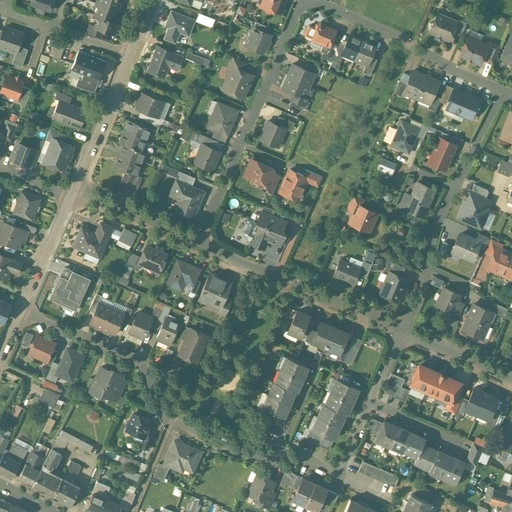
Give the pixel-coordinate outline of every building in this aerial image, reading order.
[(31,0),(30,4),(50,11),(53,0),(31,0)] [(99,0),(98,3),(117,10),(120,0),(99,0)] [(260,0),(259,5),(265,8),(265,9),(266,12),(269,13),(272,12),(273,11),(279,13),(284,0),(260,0)] [(117,10),(98,3),(94,14),(118,23),(118,22),(113,21),(117,10)] [(195,19),(173,10),(167,25),(170,27),(166,37),(176,41),(181,30),(189,34),(195,19)] [(457,21),(438,13),(434,23),(433,22),(430,23),(428,26),(430,28),(431,28),(430,32),(436,35),(435,39),(440,41),(442,37),(449,40),(457,21)] [(118,23),(94,14),(99,16),(95,26),(95,27),(103,30),(114,34),(118,23)] [(203,15),(201,20),(212,24),(214,19),(203,15)] [(467,22),(461,20),(455,33),(461,36),(467,22)] [(268,27),(256,22),(253,27),(265,32),(268,27)] [(324,24),(320,22),(316,23),(315,27),(309,25),(305,35),(312,38),(310,44),(311,46),(323,52),(326,53),(331,42),(336,31),(325,26),(324,24)] [(103,30),(95,27),(95,26),(90,24),(87,32),(100,36),(103,30)] [(23,33),(4,27),(2,31),(0,37),(0,47),(15,53),(16,53),(18,46),(23,33)] [(265,32),(253,27),(252,31),(249,32),(248,36),(249,38),(245,46),(262,53),(270,34),(265,32)] [(363,40),(349,34),(345,45),(341,54),(343,54),(354,59),(363,40)] [(66,40),(56,36),(54,42),(65,45),(66,40)] [(487,46),(468,37),(460,55),(466,57),(466,58),(473,61),(473,60),(481,63),(483,59),(488,46),(487,46)] [(511,38),(510,37),(502,57),(511,61),(510,64),(511,67),(511,38)] [(376,46),(363,40),(354,59),(366,64),(368,65),(371,57),(376,46)] [(64,46),(54,42),(50,55),(60,59),(60,58),(64,46)] [(331,42),(326,53),(323,52),(321,57),(331,61),(332,60),(338,46),(331,42)] [(500,47),(489,42),(487,46),(488,46),(483,59),(493,63),(500,47)] [(338,46),(332,60),(339,63),(343,54),(341,54),(345,45),(339,43),(338,46)] [(28,49),(18,46),(16,53),(15,53),(12,64),(22,67),(28,49)] [(174,52),(158,46),(149,70),(157,74),(158,75),(158,74),(164,76),(169,65),(178,68),(182,57),(173,53),(174,52)] [(83,74),(99,79),(106,61),(79,51),(71,69),(83,74)] [(203,57),(188,52),(185,59),(200,65),(203,57)] [(246,62),(233,57),(228,68),(233,70),(234,67),(242,70),(246,62)] [(377,59),(371,57),(368,65),(366,64),(362,72),(370,76),(377,59)] [(305,69),(292,63),(287,76),(310,85),(315,73),(305,69)] [(320,68),(308,63),(305,69),(315,73),(318,75),(320,68)] [(242,70),(234,67),(233,70),(228,82),(225,81),(222,89),(243,97),(253,75),(242,70)] [(426,76),(412,70),(407,83),(403,92),(416,98),(426,76)] [(99,79),(83,74),(81,79),(78,78),(75,86),(94,92),(99,79)] [(22,82),(6,76),(1,92),(16,98),(17,98),(21,86),(22,82)] [(310,85),(287,76),(282,88),(294,93),(304,98),(304,97),(310,85)] [(439,81),(426,76),(416,98),(429,103),(433,95),(439,81)] [(407,83),(400,80),(394,93),(402,96),(403,92),(407,83)] [(441,98),(439,101),(445,104),(452,87),(446,85),(441,98)] [(32,89),(21,86),(17,98),(16,98),(15,100),(25,104),(32,89)] [(479,99),(454,88),(454,89),(456,90),(450,106),(457,109),(456,112),(471,119),(479,99)] [(72,97),(57,91),(54,98),(59,99),(69,104),(72,97)] [(164,101),(142,92),(140,97),(139,97),(137,97),(135,103),(135,105),(137,105),(136,109),(149,114),(158,118),(158,117),(164,101)] [(304,98),(294,93),(292,99),(305,105),(307,98),(304,97),(304,98)] [(441,98),(433,95),(429,103),(428,108),(435,111),(439,101),(441,98)] [(69,104),(59,99),(51,118),(79,130),(87,111),(69,104)] [(227,106),(218,102),(207,126),(219,131),(227,135),(237,111),(232,108),(231,107),(229,106),(227,106)] [(511,111),(501,137),(511,141),(511,111)] [(158,118),(149,114),(147,120),(159,125),(161,126),(164,120),(158,117),(158,118)] [(294,123),(279,116),(275,124),(285,128),(285,129),(291,131),(294,123)] [(141,124),(128,119),(123,131),(146,140),(150,129),(150,128),(141,124)] [(156,124),(143,119),(141,124),(150,128),(150,129),(157,131),(159,125),(156,124)] [(390,145),(409,153),(420,127),(401,119),(390,145)] [(275,124),(268,121),(260,139),(277,147),(285,129),(285,128),(275,124)] [(16,128),(8,124),(4,134),(5,134),(4,138),(11,140),(16,128)] [(66,136),(50,129),(46,139),(52,141),(53,138),(63,142),(66,136)] [(146,140),(123,131),(119,142),(122,144),(123,143),(141,151),(141,150),(146,140)] [(227,135),(219,131),(217,135),(214,133),(212,139),(214,140),(223,144),(227,135)] [(458,139),(441,132),(439,137),(456,144),(458,139)] [(212,139),(197,133),(194,141),(202,144),(211,147),(214,140),(212,139)] [(439,137),(428,162),(445,170),(456,144),(439,137)] [(63,142),(53,138),(52,141),(44,161),(64,169),(68,159),(69,159),(71,154),(70,153),(73,146),(63,142)] [(35,150),(41,152),(45,142),(40,139),(35,150)] [(141,151),(123,143),(122,144),(118,155),(140,164),(145,152),(141,150),(141,151)] [(35,150),(19,144),(16,151),(13,152),(11,159),(29,166),(35,150)] [(211,147),(202,144),(194,162),(212,170),(220,151),(211,147)] [(41,152),(35,150),(29,166),(35,168),(41,152)] [(140,164),(118,155),(114,166),(125,171),(130,173),(136,175),(140,164)] [(382,157),(379,168),(393,173),(397,162),(382,157)] [(489,157),(487,163),(495,166),(497,160),(489,157)] [(271,168),(251,159),(244,175),(249,177),(250,179),(252,180),(255,179),(264,183),(264,184),(269,172),(271,168)] [(511,170),(511,164),(501,160),(496,172),(509,177),(511,170)] [(303,175),(289,169),(280,192),(289,195),(290,193),(299,197),(305,181),(307,177),(303,175)] [(322,177),(306,170),(303,175),(307,177),(305,181),(318,187),(322,177)] [(125,171),(121,182),(126,184),(130,173),(125,171)] [(195,178),(181,172),(177,181),(191,187),(195,178)] [(280,176),(269,172),(264,184),(264,183),(262,188),(273,193),(280,176)] [(136,175),(130,173),(126,184),(132,186),(136,175)] [(136,175),(132,186),(137,188),(141,178),(136,175)] [(18,184),(8,180),(6,185),(16,189),(18,184)] [(191,187),(177,181),(173,190),(182,194),(176,207),(193,215),(202,192),(191,187)] [(434,189),(418,182),(412,196),(408,206),(409,207),(424,213),(434,189)] [(474,184),(471,193),(485,199),(488,193),(488,190),(474,184)] [(41,198),(21,191),(13,212),(5,209),(32,220),(41,198)] [(464,204),(458,218),(481,228),(488,211),(486,210),(490,201),(485,199),(471,193),(470,193),(465,204),(464,204)] [(365,199),(353,194),(346,209),(354,212),(357,204),(362,206),(365,199)] [(406,194),(401,207),(407,210),(409,207),(408,206),(412,196),(406,194)] [(362,206),(357,204),(354,212),(349,222),(369,231),(377,213),(362,206)] [(275,210),(264,205),(261,212),(272,217),(275,210)] [(272,217),(261,212),(256,222),(284,234),(281,232),(285,223),(272,217)] [(28,230),(3,221),(0,228),(0,241),(3,242),(17,248),(22,237),(25,238),(28,230)] [(284,234),(256,222),(259,224),(255,234),(267,238),(280,244),(284,234)] [(112,228),(101,223),(97,231),(108,236),(112,228)] [(96,234),(82,227),(74,246),(91,254),(93,251),(100,255),(108,236),(97,231),(96,234)] [(136,234),(124,228),(118,240),(130,246),(136,234)] [(490,239),(478,234),(479,233),(478,233),(475,241),(480,243),(478,247),(485,250),(490,239)] [(267,238),(255,234),(253,240),(264,244),(267,238)] [(475,241),(459,234),(452,250),(453,250),(454,248),(460,251),(460,253),(472,259),(478,247),(480,243),(475,241)] [(503,244),(490,239),(485,250),(485,251),(493,254),(495,249),(500,251),(503,244)] [(166,255),(146,246),(141,257),(139,263),(140,263),(158,271),(162,263),(163,263),(166,255)] [(500,251),(495,249),(493,254),(487,267),(497,271),(498,271),(499,271),(500,270),(501,270),(501,269),(502,269),(511,273),(511,254),(509,254),(509,255),(500,251)] [(368,251),(365,258),(373,261),(376,255),(368,251)] [(141,257),(132,253),(126,265),(138,270),(140,263),(139,263),(141,257)] [(4,256),(0,265),(0,276),(5,278),(9,269),(17,273),(21,263),(13,260),(13,259),(4,256)] [(365,258),(364,257),(360,268),(357,274),(366,278),(373,261),(365,258)] [(177,259),(167,283),(182,290),(182,289),(179,288),(183,279),(191,283),(193,284),(195,279),(200,269),(177,259)] [(360,268),(340,259),(333,274),(354,283),(357,274),(360,268)] [(405,267),(388,260),(384,270),(389,272),(390,272),(401,276),(405,267)] [(88,278),(73,271),(68,281),(60,277),(50,298),(63,304),(71,307),(74,299),(80,302),(84,293),(81,292),(88,278)] [(401,276),(390,272),(389,272),(380,294),(386,296),(386,297),(387,300),(390,301),(393,300),(393,299),(399,302),(409,280),(401,276)] [(231,282),(210,273),(198,299),(208,302),(208,301),(220,306),(221,306),(225,298),(231,282)] [(433,276),(430,283),(440,288),(444,281),(433,276)] [(195,279),(193,284),(191,283),(188,290),(195,293),(201,281),(195,279)] [(460,294),(444,287),(436,305),(452,312),(457,300),(460,294)] [(102,296),(97,293),(89,309),(94,312),(99,302),(102,296)] [(231,301),(225,298),(221,306),(220,306),(218,312),(225,315),(231,301)] [(0,300),(0,320),(2,321),(9,305),(0,300)] [(463,303),(457,300),(452,312),(458,315),(463,303)] [(99,302),(94,312),(90,322),(102,328),(111,308),(99,302)] [(507,309),(494,302),(490,310),(496,313),(495,314),(504,317),(507,309)] [(490,310),(474,303),(463,328),(473,332),(473,334),(482,338),(489,321),(492,322),(495,314),(496,313),(490,310)] [(161,311),(162,311),(157,322),(163,324),(165,318),(166,318),(170,308),(164,305),(161,311)] [(126,307),(124,313),(124,314),(120,323),(125,325),(132,309),(126,307)] [(124,313),(111,308),(102,328),(115,334),(120,323),(124,314),(124,313)] [(161,311),(156,309),(152,318),(150,324),(155,326),(157,322),(162,311),(161,311)] [(309,316),(296,311),(288,330),(300,336),(304,328),(308,317),(309,316)] [(138,312),(129,331),(143,338),(150,324),(152,318),(138,312)] [(314,320),(308,317),(304,328),(309,331),(310,328),(314,320)] [(166,318),(165,318),(163,324),(156,338),(159,339),(159,340),(167,344),(168,343),(170,344),(179,324),(166,318)] [(331,326),(320,321),(316,331),(312,341),(313,341),(319,344),(318,346),(318,347),(318,348),(318,349),(319,349),(324,351),(334,327),(331,325),(331,326)] [(185,326),(180,338),(185,341),(191,329),(185,326)] [(338,329),(334,327),(324,351),(329,353),(330,353),(331,352),(333,349),(339,352),(344,343),(348,333),(338,329)] [(316,331),(310,328),(309,331),(307,335),(305,340),(312,343),(313,341),(312,341),(316,331)] [(207,336),(191,329),(185,341),(179,354),(187,358),(189,355),(197,359),(207,336)] [(28,346),(33,334),(25,330),(20,342),(28,346)] [(55,343),(37,335),(29,353),(46,361),(47,361),(52,349),(55,343)] [(344,343),(339,352),(336,359),(342,362),(350,345),(344,343)] [(83,355),(67,348),(56,374),(72,381),(83,355)] [(58,352),(52,349),(47,361),(46,361),(45,364),(51,366),(58,352)] [(307,366),(289,358),(283,371),(302,379),(307,366)] [(434,370),(420,364),(418,366),(415,371),(414,372),(414,373),(410,384),(425,390),(425,391),(425,390),(434,370)] [(95,380),(90,391),(101,396),(102,394),(101,394),(111,371),(111,370),(101,366),(95,380)] [(111,371),(101,394),(102,394),(111,398),(116,387),(122,373),(112,369),(111,370),(111,371)] [(447,376),(434,370),(425,390),(438,396),(447,376)] [(302,379),(283,371),(278,383),(294,391),(296,391),(302,379)] [(404,379),(391,373),(388,381),(399,386),(401,387),(404,379)] [(455,380),(447,376),(438,396),(446,399),(444,407),(449,409),(452,402),(453,402),(456,395),(459,388),(462,383),(461,382),(456,379),(455,380)] [(95,380),(90,377),(85,389),(90,391),(95,380)] [(358,388),(337,379),(331,391),(352,401),(358,388)] [(57,386),(44,380),(42,385),(55,391),(56,388),(57,386)] [(393,383),(388,381),(383,392),(388,394),(393,383)] [(278,383),(276,382),(270,395),(289,403),(294,391),(278,383)] [(393,383),(388,394),(394,397),(399,386),(393,383)] [(399,386),(394,397),(399,399),(404,388),(401,387),(399,386)] [(116,387),(111,398),(117,400),(122,389),(116,387)] [(59,394),(44,388),(39,399),(54,405),(59,394)] [(410,390),(404,388),(399,399),(405,401),(410,390)] [(469,400),(465,409),(477,414),(486,393),(474,388),(469,400)] [(352,401),(331,391),(331,392),(334,393),(328,405),(326,404),(345,413),(347,413),(352,401)] [(498,398),(486,393),(477,414),(488,419),(492,410),(498,398)] [(270,395),(269,394),(265,403),(264,407),(266,408),(283,416),(289,403),(270,395)] [(453,402),(452,402),(449,409),(456,412),(462,398),(456,395),(453,402)] [(462,398),(456,412),(463,415),(465,409),(469,400),(462,397),(462,398)] [(503,403),(498,416),(499,417),(503,418),(509,406),(503,403)] [(17,404),(12,414),(17,417),(22,407),(17,404)] [(345,413),(326,404),(320,417),(339,425),(345,413)] [(492,410),(488,419),(485,425),(492,428),(499,413),(492,410)] [(152,421),(133,413),(130,420),(128,421),(126,424),(127,427),(126,430),(144,438),(146,434),(152,421)] [(273,418),(263,414),(260,419),(271,424),(273,418)] [(320,417),(318,416),(313,429),(317,431),(322,433),(328,435),(334,438),(339,425),(320,417)] [(499,417),(495,426),(499,428),(503,418),(499,417)] [(271,424),(260,419),(258,425),(268,430),(271,424)] [(377,422),(371,419),(366,430),(372,433),(377,422)] [(382,424),(377,435),(376,436),(373,441),(378,442),(380,442),(389,446),(398,427),(384,420),(382,424)] [(377,422),(372,433),(377,435),(382,424),(377,422)] [(268,430),(258,425),(256,430),(266,435),(268,430)] [(410,432),(398,427),(389,446),(402,451),(402,450),(410,432)] [(313,429),(311,428),(306,439),(312,442),(317,431),(313,429)] [(61,430),(55,442),(63,446),(66,440),(89,452),(92,446),(61,430)] [(256,430),(255,430),(253,436),(264,440),(266,435),(256,430)] [(322,433),(317,431),(312,442),(317,444),(322,433)] [(425,439),(410,432),(402,450),(417,456),(423,444),(425,439)] [(328,435),(322,433),(317,444),(323,447),(328,435)] [(153,436),(146,434),(144,438),(140,446),(147,449),(153,436)] [(334,438),(328,435),(323,447),(329,449),(334,438)] [(10,451),(6,449),(10,439),(2,454),(0,458),(0,471),(12,478),(27,449),(14,443),(10,451)] [(511,440),(506,439),(501,457),(511,459),(511,440)] [(200,451),(174,440),(165,463),(177,469),(179,465),(183,467),(185,466),(186,464),(193,467),(200,451)] [(48,448),(36,442),(31,451),(43,457),(48,448)] [(63,446),(55,442),(52,449),(61,453),(65,447),(63,446)] [(484,447),(473,442),(469,451),(480,456),(482,452),(484,447)] [(437,451),(423,444),(417,456),(415,462),(429,468),(437,451)] [(62,477),(49,471),(52,465),(55,466),(61,453),(52,449),(51,448),(40,470),(32,484),(53,495),(62,477)] [(116,453),(105,449),(103,454),(114,458),(116,453)] [(31,451),(25,462),(37,468),(43,457),(31,451)] [(450,456),(437,451),(429,468),(428,470),(441,476),(450,456)] [(480,456),(469,451),(466,457),(472,460),(470,464),(476,466),(478,461),(480,456)] [(489,455),(482,452),(480,456),(478,461),(485,464),(489,455)] [(141,463),(120,454),(117,461),(138,470),(141,463)] [(456,459),(450,456),(441,476),(448,479),(450,478),(456,480),(462,467),(463,466),(465,462),(457,458),(456,459)] [(81,466),(70,461),(66,469),(77,474),(81,466)] [(363,461),(358,471),(364,473),(368,463),(363,461)] [(37,468),(25,462),(18,477),(32,484),(40,470),(37,468)] [(169,467),(159,463),(153,476),(163,481),(169,467)] [(368,463),(364,473),(369,476),(373,466),(368,463)] [(102,468),(97,466),(92,477),(97,479),(102,468)] [(373,466),(369,476),(374,478),(378,468),(373,466)] [(378,468),(374,478),(379,480),(383,470),(378,468)] [(127,469),(125,475),(138,480),(140,474),(127,469)] [(286,470),(280,484),(286,485),(291,473),(286,470)] [(383,470),(379,480),(384,482),(388,472),(383,470)] [(388,472),(384,482),(389,485),(394,475),(388,472)] [(291,473),(286,485),(292,486),(297,475),(291,473)] [(274,481),(258,474),(249,494),(263,500),(264,501),(269,489),(273,481),(274,482),(274,481)] [(297,475),(292,486),(298,489),(303,478),(297,475)] [(394,475),(389,485),(394,487),(399,477),(394,475)] [(80,486),(62,477),(53,495),(70,505),(80,486)] [(315,483),(303,478),(298,489),(295,495),(294,495),(292,499),(298,502),(298,501),(305,504),(315,483)] [(102,511),(108,499),(108,497),(106,496),(110,487),(97,481),(92,492),(93,493),(87,506),(96,510),(96,511),(95,511),(102,511)] [(326,488),(315,483),(305,504),(317,509),(321,499),(326,488)] [(338,494),(326,488),(321,499),(333,505),(338,494)] [(276,492),(269,489),(264,501),(263,500),(261,505),(268,509),(276,492)] [(506,493),(493,489),(491,496),(505,500),(507,493),(506,493)] [(126,490),(120,504),(121,505),(121,507),(129,510),(135,494),(126,490)] [(425,511),(429,503),(410,495),(405,506),(417,511),(425,511)] [(505,500),(491,496),(489,502),(503,506),(505,500)] [(199,499),(193,497),(187,511),(190,511),(194,511),(197,504),(199,499)] [(108,499),(102,511),(118,511),(121,507),(121,505),(120,504),(108,499)] [(358,511),(362,506),(349,500),(344,511),(358,511)] [(511,511),(511,501),(505,500),(503,506),(501,511),(511,511)] [(25,510),(4,501),(0,510),(0,511),(24,511),(25,510)]
